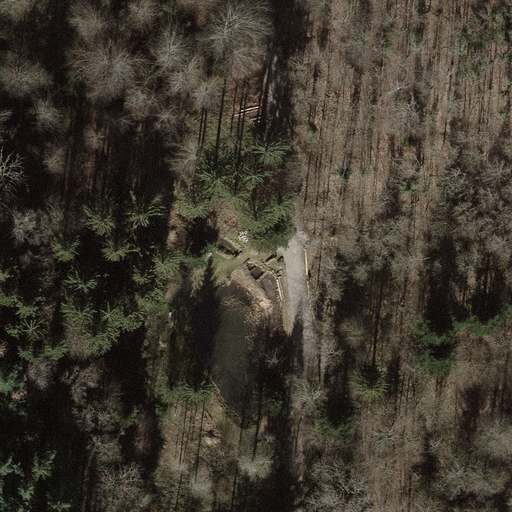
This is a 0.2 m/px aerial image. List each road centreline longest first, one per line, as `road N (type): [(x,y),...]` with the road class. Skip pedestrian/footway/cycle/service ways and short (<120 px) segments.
road 1 (track): [(265,0),(294,233),(301,421),(295,511)]
road 2 (track): [(384,511),(364,403),(350,378),(299,366)]
